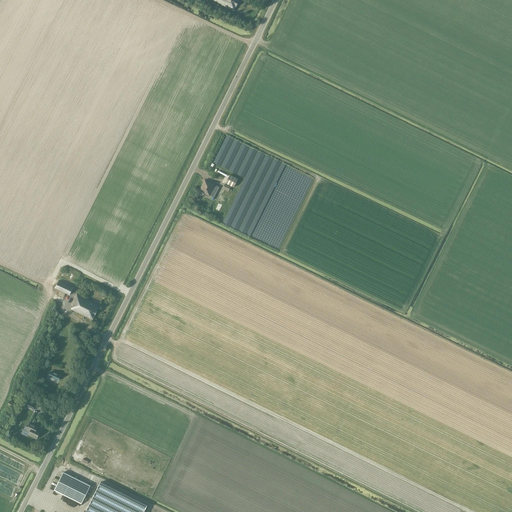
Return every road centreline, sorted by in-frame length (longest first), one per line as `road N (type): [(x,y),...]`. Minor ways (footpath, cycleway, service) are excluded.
road 1 (unclassified): [(20,511),(275,0)]
road 2 (track): [(416,511),(115,362),(107,339)]
road 3 (track): [(87,413),(173,456),(195,420),(103,375)]
road 4 (track): [(164,511),(70,466),(53,472),(39,501)]
road 5 (track): [(52,278),(0,406)]
